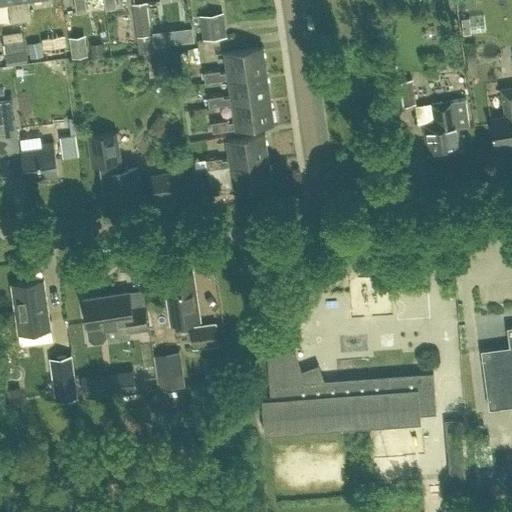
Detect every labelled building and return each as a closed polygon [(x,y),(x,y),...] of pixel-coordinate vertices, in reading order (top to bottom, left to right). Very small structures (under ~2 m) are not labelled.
[(23,32),(21,20),(18,0),(0,0),(0,2),(8,2),(11,21),(13,21),(14,33),(23,32)] [(18,0),(21,20),(31,18),(28,0),(18,0)] [(85,0),(74,0),(76,12),(87,10),(85,0)] [(138,35),(152,33),(148,1),(134,3),(138,35)] [(373,6),(353,10),(354,20),(375,16),(373,6)] [(204,39),(226,36),(223,11),(200,15),(204,39)] [(166,30),(153,31),(155,45),(168,43),(166,30)] [(85,35),(69,37),(72,56),(88,54),(85,35)] [(29,43),(32,56),(41,54),(39,41),(29,43)] [(90,45),(92,56),(102,55),(101,43),(90,45)] [(189,50),(181,52),(183,65),(202,61),(199,46),(188,48),(189,50)] [(227,78),(266,72),(262,46),(224,52),(227,71),(220,72),(220,70),(204,72),(205,81),(227,77),(227,78)] [(26,50),(7,53),(8,63),(28,60),(26,50)] [(209,106),(232,102),(270,97),(266,72),(227,78),(230,95),(224,97),(223,94),(208,97),(209,106)] [(390,106),(415,103),(412,78),(387,82),(390,106)] [(511,85),(501,88),(505,114),(490,116),(494,143),(511,140),(511,85)] [(270,97),(232,102),(234,121),(227,122),(227,119),(212,121),(213,131),(235,127),(235,128),(274,122),(270,97)] [(423,123),(427,154),(461,149),(457,124),(469,123),(466,97),(430,102),(430,105),(416,107),(418,123),(423,123)] [(0,99),(0,132),(13,131),(9,98),(0,99)] [(66,136),(81,135),(80,114),(65,114),(66,136)] [(118,171),(116,161),(120,160),(116,132),(88,136),(92,164),(100,163),(102,179),(108,178),(112,205),(133,202),(132,198),(142,196),(138,168),(118,171)] [(230,165),(268,159),(264,134),(226,139),(229,158),(222,159),(222,157),(206,159),(208,168),(230,165)] [(24,178),(58,174),(54,141),(42,143),(42,147),(20,150),(24,178)] [(268,159),(230,165),(233,183),(226,184),(225,182),(210,184),(211,193),(234,190),(272,185),(268,159)] [(155,198),(193,193),(190,169),(151,174),(155,198)] [(171,323),(199,318),(192,269),(164,273),(171,323)] [(19,332),(50,328),(43,278),(12,283),(19,332)] [(131,307),(129,291),(84,297),(90,337),(94,340),(102,339),(105,335),(104,325),(128,321),(130,330),(148,327),(144,305),(131,307)] [(194,346),(220,342),(216,321),(190,325),(194,346)] [(511,323),(506,324),(508,343),(479,347),(487,406),(511,402),(511,323)] [(420,412),(436,411),(432,370),(339,378),(322,379),(319,370),(316,362),(300,368),(292,345),(266,353),(268,395),(259,395),(262,430),(370,422),(420,419),(420,412)] [(186,385),(182,351),(156,354),(160,388),(186,385)] [(72,354),(52,357),(57,397),(77,394),(72,354)] [(207,386),(217,385),(213,355),(203,356),(207,386)] [(133,370),(116,372),(118,391),(135,389),(133,370)] [(100,374),(83,376),(85,395),(102,393),(100,374)] [(18,399),(21,396),(21,391),(17,389),(13,389),(10,393),(11,397),(14,400),(18,399)] [(444,418),(448,460),(463,459),(459,417),(444,418)] [(475,450),(490,448),(488,435),(474,437),(475,450)] [(466,486),(463,459),(448,460),(450,487),(466,486)]
